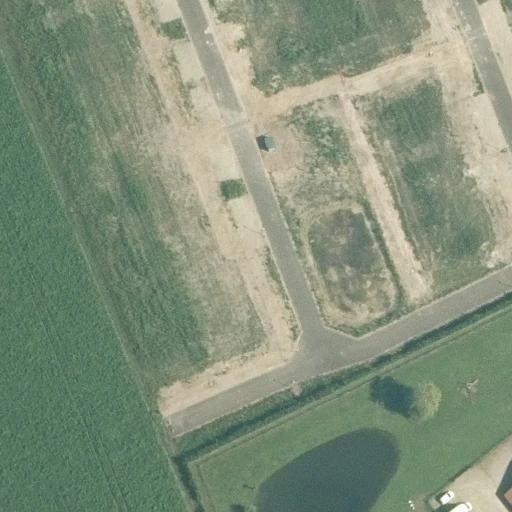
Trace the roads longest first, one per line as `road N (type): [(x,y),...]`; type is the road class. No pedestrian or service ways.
road 1 (residential): [(187,0),(324,362)]
road 2 (residential): [(324,362),(511,271)]
road 3 (residential): [(167,428),(324,362)]
road 4 (residential): [(511,125),(466,0)]
